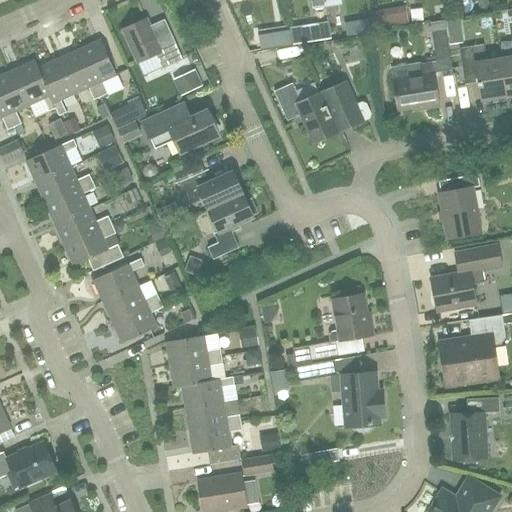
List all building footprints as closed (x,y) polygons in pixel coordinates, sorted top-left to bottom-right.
[(310,0),(312,9),(326,6),(325,0),(310,0)] [(325,0),(326,6),(327,6),(329,13),(340,11),(339,4),(342,3),(341,0),(325,0)] [(487,2),(487,0),(477,0),(478,9),(480,9),(480,14),(489,12),(487,2)] [(494,1),(487,2),(489,12),(508,10),(507,3),(495,5),(494,1)] [(405,5),(388,8),(391,25),(408,22),(405,5)] [(146,19),(123,29),(138,62),(143,75),(162,67),(162,68),(182,59),(164,19),(150,26),(146,19)] [(361,20),(363,32),(371,31),(369,19),(361,20)] [(446,21),(449,37),(461,35),(458,19),(446,21)] [(452,69),(449,49),(445,20),(430,22),(436,60),(419,63),(421,74),(393,78),(398,110),(424,106),(424,109),(439,106),(433,72),(452,69)] [(293,44),(310,41),(307,25),(290,28),(293,44)] [(261,49),(292,44),(290,30),(258,35),(261,49)] [(101,39),(80,49),(101,97),(108,94),(102,81),(116,75),(101,39)] [(507,96),(501,58),(487,60),(484,44),(449,49),(452,69),(453,74),(464,72),(466,84),(478,82),(481,100),(507,96)] [(80,49),(72,52),(59,58),(75,93),(88,87),(94,100),(101,97),(80,49)] [(511,56),(501,58),(507,96),(511,94),(511,56)] [(75,93),(59,58),(38,67),(56,109),(60,116),(67,113),(61,99),(75,93)] [(56,109),(38,67),(35,60),(15,69),(31,104),(43,99),(49,112),(56,109)] [(195,68),(173,79),(181,97),(204,85),(195,68)] [(15,69),(0,75),(0,92),(15,126),(36,117),(31,104),(15,69)] [(362,101),(356,103),(346,81),(320,92),(339,132),(370,118),(371,114),(366,103),(362,101)] [(292,83),(276,90),(289,119),(300,114),(313,144),(339,132),(320,92),(300,101),(292,83)] [(15,126),(0,92),(0,117),(3,117),(8,129),(15,126)] [(140,101),(111,114),(116,125),(134,117),(145,112),(140,101)] [(97,107),(102,119),(110,115),(105,103),(97,107)] [(175,139),(180,152),(217,135),(206,111),(192,118),(185,104),(144,123),(151,139),(151,138),(155,148),(175,139)] [(452,132),(468,128),(464,112),(448,117),(452,132)] [(69,135),(80,130),(74,117),(63,122),(68,133),(69,135)] [(56,139),(68,133),(63,122),(61,119),(49,124),(56,139)] [(142,135),(136,120),(117,128),(124,143),(142,135)] [(93,131),(100,148),(115,141),(108,124),(93,131)] [(73,139),(61,145),(26,161),(35,182),(71,166),(64,152),(77,147),(73,139)] [(24,154),(18,141),(0,148),(0,152),(4,162),(24,154)] [(208,210),(243,194),(233,171),(210,182),(200,162),(174,173),(188,204),(203,198),(208,210)] [(71,166),(35,182),(45,202),(99,177),(97,171),(77,180),(71,166)] [(134,182),(127,167),(113,173),(119,188),(134,182)] [(443,210),(437,211),(439,220),(444,219),(448,238),(480,232),(477,215),(472,187),(479,186),(477,174),(459,177),(462,189),(440,193),(443,210)] [(99,177),(45,202),(54,223),(89,207),(83,194),(96,189),(96,187),(111,181),(109,175),(100,179),(99,177)] [(141,198),(136,187),(128,191),(133,201),(141,198)] [(243,194),(208,210),(223,241),(208,247),(214,259),(239,248),(230,227),(254,217),(253,214),(257,212),(251,199),(246,201),(243,194)] [(179,221),(171,203),(156,210),(164,227),(179,221)] [(89,207),(54,223),(63,244),(111,222),(109,216),(96,221),(89,207)] [(117,232),(122,230),(124,225),(121,219),(113,223),(117,232)] [(111,222),(63,244),(73,265),(89,258),(94,270),(124,257),(119,245),(108,250),(104,239),(116,234),(111,222)] [(154,241),(164,237),(160,225),(150,230),(154,241)] [(171,251),(167,243),(157,247),(161,256),(171,251)] [(458,273),(431,278),(437,311),(476,304),(472,284),(484,281),(482,270),(502,266),(498,245),(455,253),(458,273)] [(141,258),(128,264),(93,280),(103,301),(138,285),(132,272),(145,267),(141,258)] [(165,277),(171,290),(181,286),(175,272),(165,277)] [(138,285),(103,301),(112,322),(160,300),(157,293),(144,299),(138,285)] [(332,299),(338,330),(331,331),(329,335),(330,342),(336,341),(372,335),(370,320),(368,321),(363,294),(332,299)] [(160,300),(112,322),(122,343),(157,327),(151,313),(163,308),(160,300)] [(471,339),(442,344),(448,383),(495,376),(491,345),(500,344),(505,337),(502,315),(469,320),(471,339)] [(258,344),(255,327),(244,329),(247,346),(258,344)] [(220,349),(206,351),(204,335),(166,342),(170,365),(221,356),(220,349)] [(336,341),(330,342),(293,348),(296,366),(311,364),(311,360),(338,355),(336,341)] [(261,363),(259,350),(245,352),(246,359),(254,364),(261,363)] [(221,356),(170,365),(174,388),(181,386),(212,380),(209,365),(222,363),(221,356)] [(335,360),(311,364),(296,366),(299,381),(337,374),(335,360)] [(292,388),(288,369),(274,372),(277,390),(292,388)] [(377,391),(375,372),(341,374),(341,375),(333,376),(335,391),(343,390),(345,426),(355,426),(355,429),(359,432),(368,431),(370,428),(370,424),(379,424),(379,417),(384,417),(382,390),(377,391)] [(233,376),(234,384),(242,383),(240,375),(233,376)] [(233,376),(212,380),(181,386),(185,408),(223,402),(221,386),(234,384),(233,376)] [(467,413),(451,413),(453,459),(486,458),(484,412),(499,412),(498,397),(466,399),(467,413)] [(226,417),(223,402),(185,408),(190,438),(229,431),(242,429),(241,421),(249,420),(248,413),(226,417)] [(0,433),(11,429),(1,407),(0,407),(0,433)] [(231,446),(229,431),(190,438),(193,454),(208,451),(210,465),(241,459),(239,444),(231,446)] [(263,450),(280,448),(277,433),(261,435),(263,450)] [(4,453),(0,454),(0,478),(7,475),(13,488),(19,486),(19,487),(56,471),(44,442),(7,459),(4,453)] [(338,448),(308,453),(310,465),(340,460),(338,448)] [(271,454),(241,459),(244,477),(275,471),(271,454)] [(209,511),(246,506),(241,474),(198,481),(203,511),(209,511)] [(443,492),(430,511),(487,511),(496,497),(469,480),(457,501),(443,492)] [(75,511),(70,500),(48,510),(43,497),(15,510),(15,511),(75,511)]
